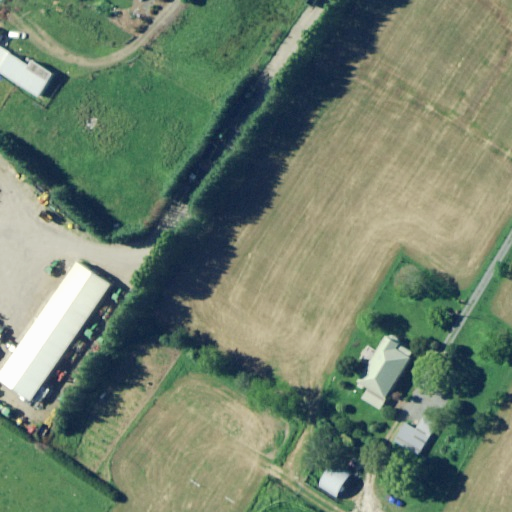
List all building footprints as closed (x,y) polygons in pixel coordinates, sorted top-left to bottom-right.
[(0,47),(0,39),(2,36),(0,34),(0,72),(41,96),(52,78),(0,47)] [(64,264),(0,354),(0,390),(16,401),(97,286),(64,264)] [(416,352),(389,336),(361,383),(369,388),(362,398),(382,410),(416,352)] [(438,424),(426,416),(417,430),(407,423),(396,441),(419,455),(438,424)] [(352,475),(334,464),(320,486),(338,497),(352,475)]
